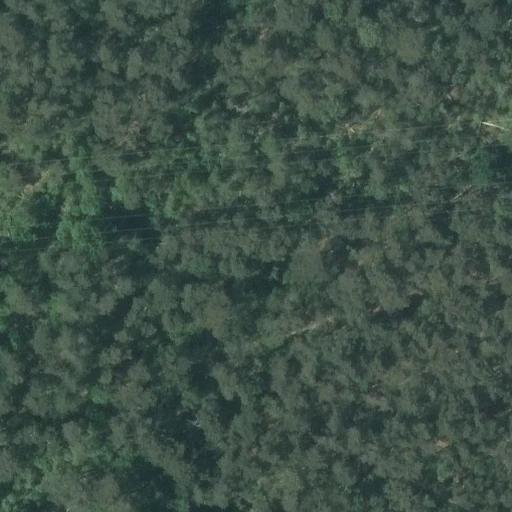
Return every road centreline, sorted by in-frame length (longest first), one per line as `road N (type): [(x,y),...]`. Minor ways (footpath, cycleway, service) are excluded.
road 1 (track): [(511,207),(111,357)]
road 2 (track): [(111,357),(74,0)]
road 3 (track): [(135,511),(111,357)]
